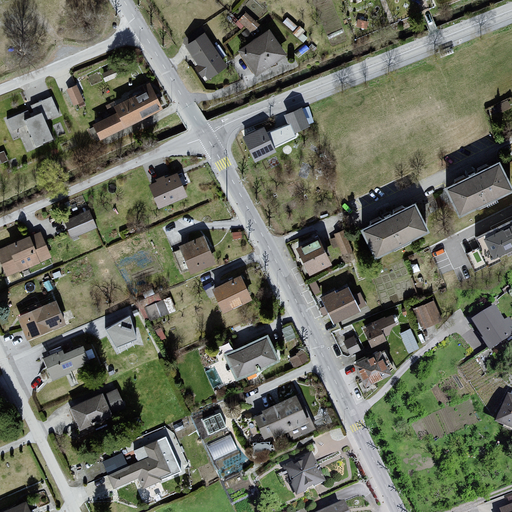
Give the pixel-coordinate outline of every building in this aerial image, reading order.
[(269,29),(238,50),(256,77),(287,55),(269,29)] [(205,33),(184,49),(198,67),(194,69),(202,80),(206,77),(209,80),(229,66),(205,33)] [(76,81),(66,86),(74,102),(84,97),(76,81)] [(114,116),(90,127),(98,143),(162,110),(147,86),(138,91),(139,95),(110,107),(114,116)] [(30,110),(4,121),(10,135),(24,129),(33,150),(52,143),(44,124),(60,117),(50,99),(28,107),(30,110)] [(303,108),(284,115),(292,136),(311,129),(303,108)] [(266,129),(243,138),(255,162),(276,152),(266,129)] [(493,163),(440,188),(454,216),(508,191),(493,163)] [(175,176),(147,186),(157,210),(185,198),(175,176)] [(410,203),(357,228),(369,257),(425,232),(410,203)] [(62,222),(70,240),(95,229),(87,212),(62,222)] [(511,254),(511,222),(475,239),(487,265),(511,254)] [(329,234),(334,245),(339,243),(342,250),(352,245),(344,227),(329,234)] [(40,232),(0,248),(0,266),(5,278),(52,259),(40,232)] [(202,238),(177,247),(187,276),(215,267),(202,238)] [(292,248),(306,277),(330,265),(316,239),(292,248)] [(238,278),(208,290),(220,315),(250,301),(238,278)] [(345,285),(318,299),(330,325),(358,314),(345,285)] [(141,305),(145,318),(168,311),(161,290),(146,295),(148,302),(141,305)] [(52,302),(14,318),(26,342),(64,326),(52,302)] [(433,302),(413,310),(422,332),(437,325),(436,320),(441,318),(433,302)] [(495,307),(471,323),(489,353),(511,337),(511,323),(509,319),(504,323),(495,307)] [(129,315),(102,330),(114,349),(136,341),(129,315)] [(392,317),(362,329),(364,332),(361,333),(369,350),(385,343),(388,333),(391,328),(397,326),(392,317)] [(410,331),(399,335),(408,357),(420,351),(410,331)] [(344,337),(350,352),(362,347),(356,332),(344,337)] [(264,338),(222,356),(235,384),(277,363),(264,338)] [(60,351),(40,359),(49,384),(88,367),(81,347),(61,354),(60,351)] [(294,364),(308,357),(304,348),(289,355),(294,364)] [(378,353),(350,366),(361,388),(388,376),(378,353)] [(98,393),(65,409),(76,433),(126,411),(119,391),(100,396),(98,393)] [(511,398),(506,396),(494,425),(511,433),(511,398)] [(295,397),(250,419),(261,441),(272,438),(307,423),(295,397)] [(232,433),(208,443),(214,457),(238,448),(232,433)] [(146,460),(106,476),(111,491),(135,480),(142,491),(160,483),(158,479),(169,475),(156,443),(142,449),(146,460)] [(312,455),(280,467),(295,500),(325,484),(312,455)]
